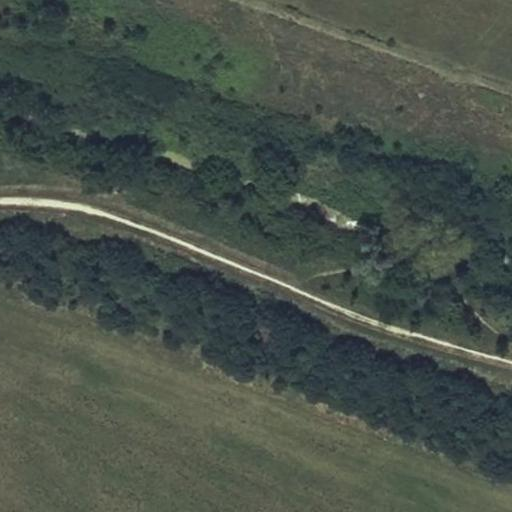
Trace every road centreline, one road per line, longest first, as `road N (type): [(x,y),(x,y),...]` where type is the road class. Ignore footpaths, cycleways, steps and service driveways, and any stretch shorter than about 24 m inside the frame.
road 1 (tertiary): [(0,326),(84,344),(511,507)]
road 2 (tertiary): [(511,422),(111,276),(0,255)]
